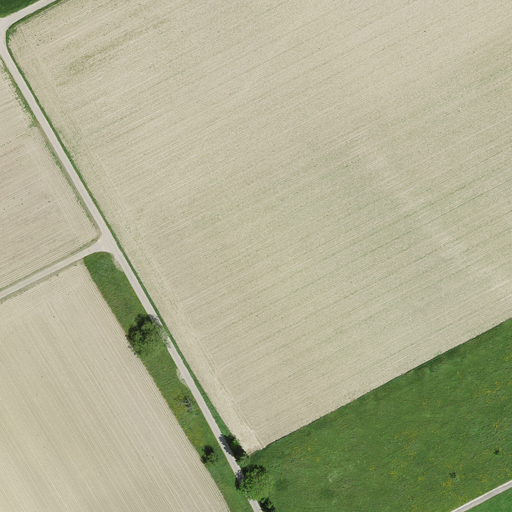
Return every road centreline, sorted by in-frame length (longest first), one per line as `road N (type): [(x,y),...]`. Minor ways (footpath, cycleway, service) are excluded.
road 1 (track): [(0,44),(254,511)]
road 2 (track): [(110,240),(0,295)]
